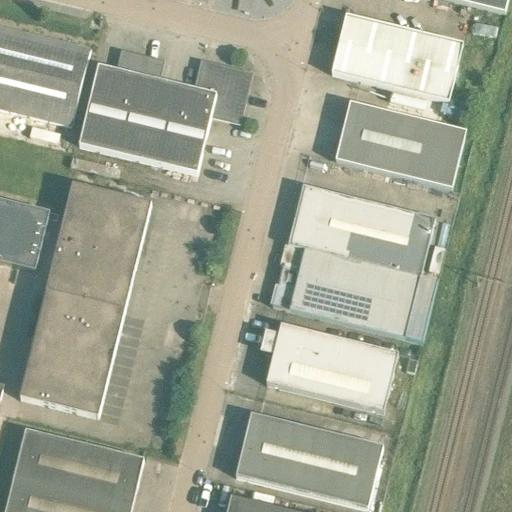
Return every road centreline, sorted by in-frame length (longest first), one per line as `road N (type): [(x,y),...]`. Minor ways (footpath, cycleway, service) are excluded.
road 1 (unclassified): [(187,511),(305,37)]
road 2 (unclassified): [(305,37),(135,0)]
